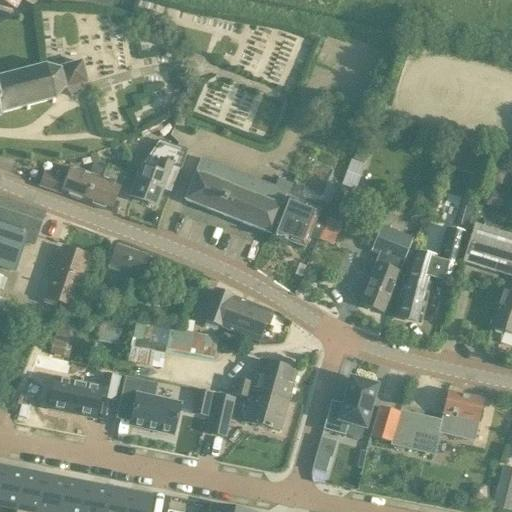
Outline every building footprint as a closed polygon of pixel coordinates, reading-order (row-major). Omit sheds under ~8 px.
[(0,0),(15,9),(20,0),(24,0),(33,5),(35,0),(0,0)] [(53,100),(64,89),(68,92),(69,97),(88,93),(80,63),(57,69),(58,71),(44,67),(43,65),(41,66),(41,68),(0,78),(0,117),(0,115),(0,114),(25,108),(26,111),(29,110),(28,108),(50,102),(51,105),(54,104),(53,100)] [(471,147),(446,141),(441,161),(485,174),(491,153),(484,151),(471,147)] [(140,167),(129,197),(156,207),(171,167),(180,171),(187,152),(161,143),(155,161),(160,163),(156,173),(140,167)] [(357,150),(353,161),(363,165),(368,153),(357,150)] [(98,166),(96,154),(88,156),(90,167),(98,166)] [(287,199),(287,200),(292,186),(277,180),(274,188),(201,160),(185,201),(272,235),(287,199)] [(511,188),(511,186),(511,164),(495,160),(489,182),(511,188)] [(343,184),(355,189),(363,165),(353,161),(351,161),(343,184)] [(334,175),(343,177),(346,165),(337,163),(334,175)] [(101,180),(94,177),(85,204),(109,213),(122,176),(105,169),(101,180)] [(85,204),(94,177),(77,171),(68,173),(58,172),(56,179),(43,175),(38,187),(85,204)] [(483,192),(481,201),(486,208),(498,211),(505,208),(508,199),(503,192),(491,189),(483,192)] [(34,246),(45,216),(0,199),(0,267),(5,269),(16,240),(34,246)] [(272,235),(271,238),(287,244),(288,242),(303,248),(308,237),(318,241),(331,208),(316,202),(313,210),(287,200),(287,199),(272,235)] [(511,236),(474,226),(463,263),(511,278),(511,293),(503,291),(490,329),(511,335),(511,236)] [(385,259),(381,267),(377,265),(373,275),(361,304),(383,313),(395,284),(394,284),(412,242),(381,229),(372,254),(385,259)] [(395,317),(396,317),(421,323),(432,279),(435,279),(435,281),(451,285),(464,235),(448,230),(441,259),(414,252),(404,282),(395,317)] [(141,280),(149,258),(117,247),(109,269),(141,280)] [(71,307),(87,258),(63,250),(59,260),(53,258),(48,271),(55,273),(45,304),(55,307),(57,302),(71,307)] [(133,306),(139,288),(123,283),(117,301),(133,306)] [(259,343),(270,313),(214,292),(203,322),(259,343)] [(133,338),(129,362),(161,368),(164,351),(165,344),(167,332),(136,326),(133,338)] [(98,341),(116,345),(119,331),(101,327),(98,341)] [(165,344),(164,351),(214,360),(217,340),(167,330),(167,332),(165,344)] [(288,402),(296,371),(261,362),(255,386),(236,382),(233,396),(248,400),(250,392),(261,395),(288,402)] [(56,378),(50,408),(97,417),(102,397),(115,400),(120,377),(106,374),(103,388),(56,378)] [(126,379),(119,412),(132,415),(130,423),(130,427),(173,436),(179,405),(153,399),(156,386),(126,379)] [(330,402),(322,430),(344,436),(347,425),(364,430),(376,386),(349,379),(342,405),(330,402)] [(198,391),(194,407),(208,410),(211,394),(198,391)] [(226,439),(235,400),(215,395),(206,435),(226,439)] [(288,402),(261,395),(259,401),(251,399),(245,424),(280,434),(288,402)] [(400,414),(400,416),(391,444),(390,447),(435,457),(440,435),(474,442),(478,421),(479,421),(483,402),(448,395),(442,423),(400,414)] [(371,437),(391,444),(400,416),(380,409),(371,437)] [(316,455),(312,471),(326,475),(331,459),(316,455)] [(511,511),(511,471),(504,469),(494,508),(511,511)] [(2,470),(0,481),(0,507),(15,511),(16,511),(23,475),(2,470)] [(15,511),(37,511),(45,479),(23,475),(16,511),(15,511)] [(45,479),(37,511),(59,511),(66,483),(45,479)] [(81,511),(87,487),(66,483),(59,511),(81,511)] [(488,486),(470,487),(471,504),(489,503),(488,486)] [(87,487),(81,511),(104,511),(108,491),(87,487)] [(108,491),(104,511),(126,511),(129,495),(108,491)] [(149,511),(152,500),(129,495),(126,511),(149,511)]
